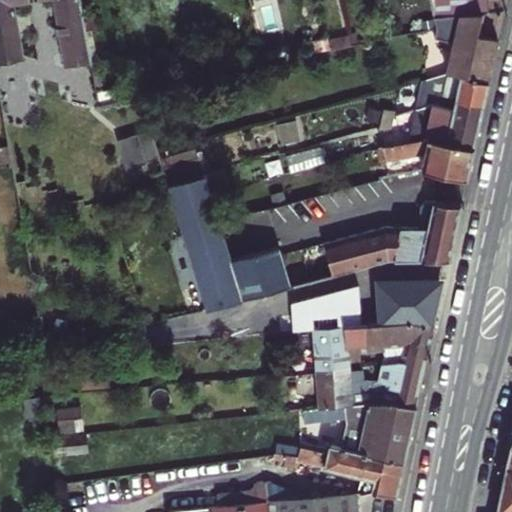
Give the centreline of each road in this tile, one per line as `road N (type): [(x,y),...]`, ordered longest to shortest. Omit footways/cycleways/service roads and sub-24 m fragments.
road 1 (primary): [(511,144),(437,511)]
road 2 (primary): [(461,511),(511,314)]
